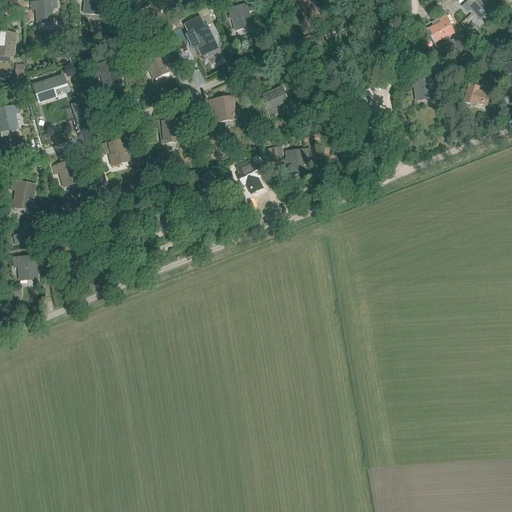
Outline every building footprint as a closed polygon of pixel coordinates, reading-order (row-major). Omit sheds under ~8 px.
[(81,0),(86,1),(85,12),(102,14),(103,3),(103,0),(81,0)] [(471,8),(480,18),(491,8),(483,0),(470,0),(463,7),(468,11),(471,8)] [(51,8),(56,8),(56,2),(37,3),(37,9),(38,22),(52,21),(51,8)] [(230,10),(236,29),(251,25),(247,12),(252,11),(250,5),(230,10)] [(167,12),(168,18),(177,16),(175,6),(171,6),(170,7),(169,7),(169,8),(168,8),(168,9),(167,10),(167,11),(167,12)] [(435,27),(429,30),(436,43),(434,44),(436,48),(450,40),(448,36),(453,33),(444,16),(433,23),(435,27)] [(178,29),(179,32),(187,28),(186,25),(191,23),(189,19),(184,21),(183,18),(172,23),(175,31),(178,29)] [(67,21),(59,22),(61,31),(69,29),(67,21)] [(191,34),(187,36),(188,38),(190,42),(194,40),(200,52),(216,45),(211,36),(207,26),(203,28),(200,22),(188,28),(191,34)] [(472,23),(465,29),(471,35),(478,29),(472,23)] [(0,54),(13,56),(15,35),(0,33),(0,54)] [(131,41),(135,50),(145,46),(142,39),(141,39),(139,37),(131,41)] [(461,39),(454,42),(461,54),(467,51),(461,39)] [(165,64),(168,63),(165,58),(162,59),(159,53),(141,62),(144,68),(148,66),(154,78),(168,71),(165,64)] [(96,74),(101,73),(105,86),(121,82),(119,72),(116,62),(95,68),(96,74)] [(23,76),(24,65),(14,64),(13,75),(23,76)] [(511,64),(506,65),(507,71),(501,72),(503,81),(508,81),(509,86),(511,85),(511,64)] [(415,85),(417,100),(434,97),(431,77),(409,80),(410,86),(415,85)] [(56,98),(54,91),(65,87),(62,78),(35,87),(40,103),(56,98)] [(464,102),(474,105),(476,100),(482,102),(482,103),(484,103),(487,104),(490,94),(479,90),(480,88),(470,85),(464,102)] [(262,98),(266,107),(270,117),(276,114),(274,110),(287,104),(280,90),(262,98)] [(216,107),(218,121),(235,119),(233,108),(231,98),(210,102),(211,108),(216,107)] [(75,103),(70,104),(74,116),(79,114),(75,103)] [(18,106),(0,109),(0,129),(0,131),(1,135),(8,134),(7,130),(17,128),(16,120),(20,120),(19,113),(18,109),(18,106)] [(250,122),(247,107),(240,108),(243,123),(250,122)] [(188,108),(187,119),(205,120),(206,109),(188,108)] [(161,128),(162,132),(163,142),(179,141),(179,130),(178,120),(156,122),(157,128),(161,128)] [(110,160),(111,164),(112,163),(112,165),(129,160),(127,153),(131,152),(130,145),(125,146),(124,140),(103,146),(105,155),(110,154),(111,160),(110,160)] [(189,141),(190,149),(195,148),(197,160),(204,159),(203,154),(202,154),(201,147),(200,147),(199,140),(189,141)] [(284,162),(282,147),(273,148),(275,163),(284,162)] [(304,157),(309,157),(309,153),(309,151),(287,153),(288,164),(290,174),(306,172),(304,157)] [(241,174),(238,176),(243,186),(248,183),(251,189),(250,189),(251,190),(252,190),(253,193),(262,189),(257,179),(267,174),(262,165),(255,168),(252,161),(238,169),(241,174)] [(54,168),(56,174),(60,172),(62,176),(64,186),(80,181),(78,171),(75,162),(54,168)] [(103,173),(97,175),(100,182),(105,181),(103,173)] [(17,190),(16,194),(14,206),(31,209),(32,202),(33,196),(35,186),(13,183),(12,189),(17,190)] [(194,195),(195,197),(196,201),(199,200),(201,206),(218,199),(214,190),(213,187),(194,195)] [(150,218),(153,224),(157,233),(172,226),(168,217),(165,211),(150,218)] [(101,226),(102,228),(103,232),(105,231),(108,237),(125,231),(121,222),(120,219),(101,226)] [(78,239),(61,246),(65,256),(70,254),(73,260),(72,260),(73,262),(74,265),(84,261),(80,250),(84,248),(82,245),(80,245),(78,239)] [(19,265),(20,279),(37,279),(36,258),(14,259),(14,265),(19,265)]
